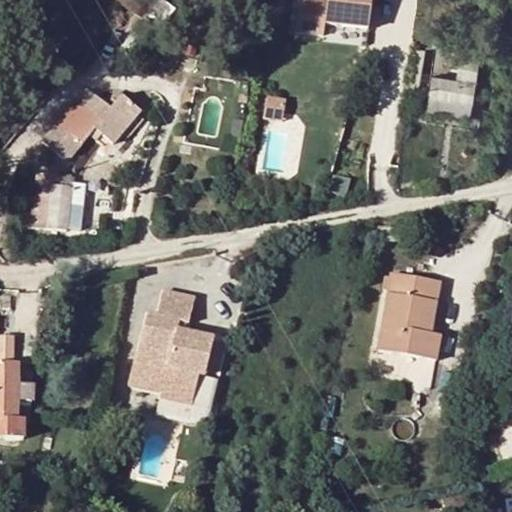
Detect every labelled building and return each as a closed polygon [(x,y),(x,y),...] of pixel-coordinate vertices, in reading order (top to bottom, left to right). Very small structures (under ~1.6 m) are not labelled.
[(325,23),(366,30),(370,0),(296,0),(291,31),(322,36),(325,23)] [(424,52),(412,51),(408,90),(417,91),(424,52)] [(432,78),(430,96),(473,102),(480,59),(461,57),(457,81),(432,78)] [(96,129),(99,132),(128,104),(119,97),(115,102),(110,97),(103,105),(85,89),(40,141),(60,157),(72,156),(89,136),(96,129)] [(473,102),(430,96),(428,111),(471,118),(473,102)] [(128,104),(99,132),(101,133),(112,142),(138,112),(128,104)] [(89,136),(92,139),(99,132),(96,129),(89,136)] [(99,132),(92,139),(94,141),(101,133),(99,132)] [(65,231),(66,228),(69,187),(57,186),(58,175),(55,174),(37,173),(34,195),(32,228),(65,231)] [(69,187),(66,228),(79,230),(84,186),(70,183),(69,187)] [(156,316),(145,314),(128,386),(158,393),(157,397),(191,406),(198,377),(204,379),(213,340),(176,331),(178,322),(187,323),(194,300),(162,293),(156,316)] [(13,297),(0,296),(0,307),(13,308),(13,297)] [(14,316),(0,316),(0,365),(14,365),(14,362),(14,316)] [(454,322),(449,347),(472,352),(476,328),(454,322)] [(39,329),(24,329),(23,351),(38,352),(39,329)] [(461,411),(472,352),(449,347),(414,341),(410,358),(420,360),(419,368),(410,419),(457,428),(458,424),(464,425),(466,412),(461,411)] [(420,360),(410,358),(408,366),(419,368),(420,360)] [(0,439),(23,439),(24,421),(17,421),(17,403),(31,404),(32,374),(24,374),(24,387),(17,386),(17,366),(14,365),(0,365),(0,439)]
